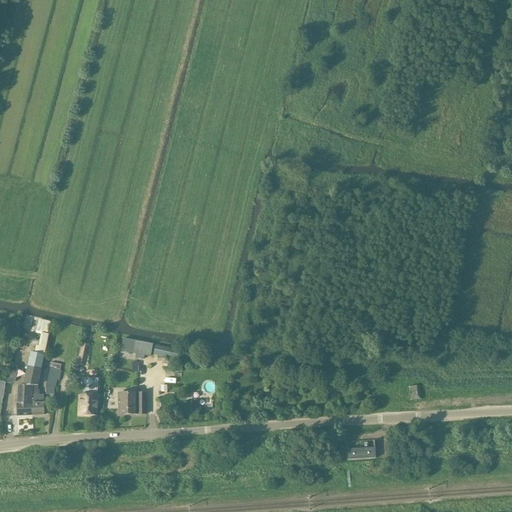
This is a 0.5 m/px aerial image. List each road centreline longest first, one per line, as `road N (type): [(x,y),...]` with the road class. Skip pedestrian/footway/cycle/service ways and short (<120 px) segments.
road 1 (unclassified): [(0,445),(511,411)]
road 2 (track): [(118,0),(48,279),(0,269)]
